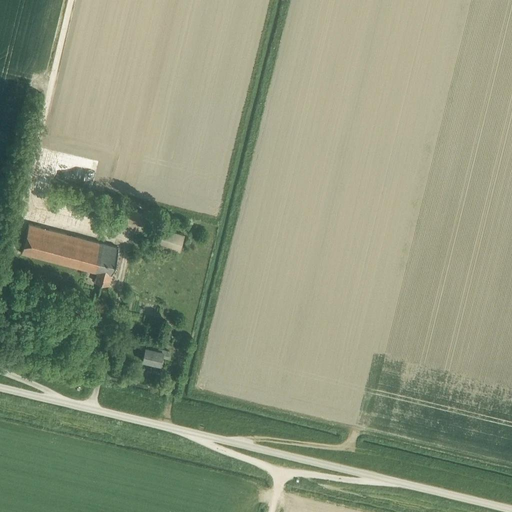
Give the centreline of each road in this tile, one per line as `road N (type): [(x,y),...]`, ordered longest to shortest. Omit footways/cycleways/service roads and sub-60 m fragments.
road 1 (unclassified): [(511,510),(0,387)]
road 2 (track): [(185,432),(281,473),(390,481)]
road 3 (track): [(24,200),(71,0)]
